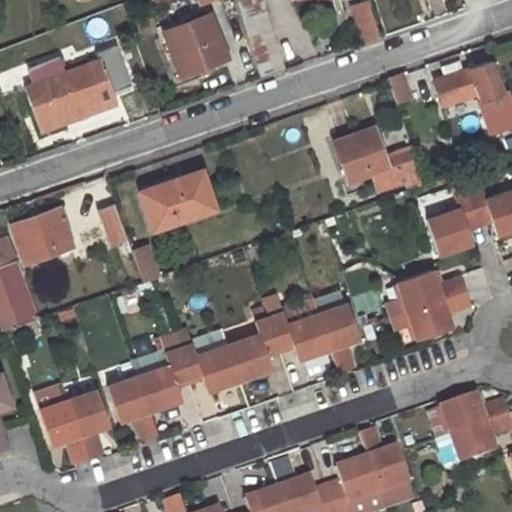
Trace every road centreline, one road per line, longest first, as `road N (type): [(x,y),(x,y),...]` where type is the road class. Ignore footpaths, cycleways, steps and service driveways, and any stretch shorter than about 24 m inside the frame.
road 1 (residential): [(511,341),(472,368),(108,497),(83,499),(19,472),(0,474)]
road 2 (residential): [(0,189),(488,22)]
